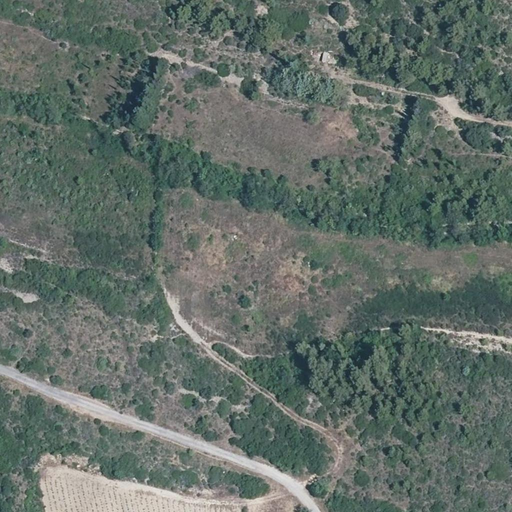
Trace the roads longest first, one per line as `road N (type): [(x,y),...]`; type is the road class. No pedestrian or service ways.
road 1 (track): [(0,373),(286,483),(314,511)]
road 2 (track): [(286,483),(337,467),(334,437),(202,344),(174,308)]
road 3 (track): [(511,122),(456,114),(449,102),(335,76)]
